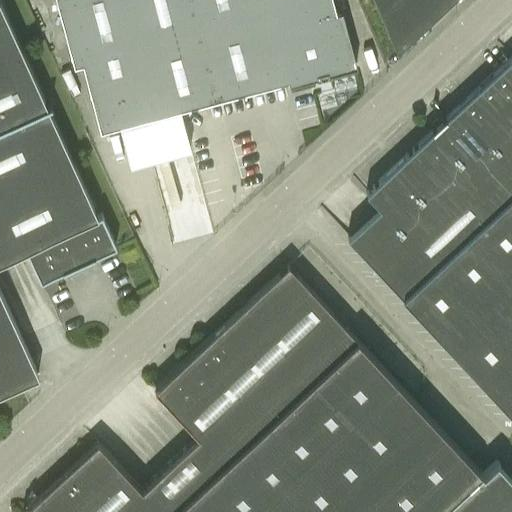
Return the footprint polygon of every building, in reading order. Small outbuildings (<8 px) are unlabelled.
[(55,0),(72,64),(81,62),(99,129),(286,79),(287,82),(355,65),(340,9),(334,11),(331,0),(55,0)] [(372,0),(395,51),(449,0),(372,0)] [(0,390),(37,374),(0,293),(0,259),(25,248),(39,280),(115,245),(100,213),(96,215),(0,3),(0,390)] [(511,56),(511,55),(364,191),(378,206),(346,236),(511,414),(511,56)] [(481,472),(479,471),(287,263),(153,388),(197,435),(140,488),(96,441),(21,511),(511,511),(511,478),(494,460),(481,472)]
